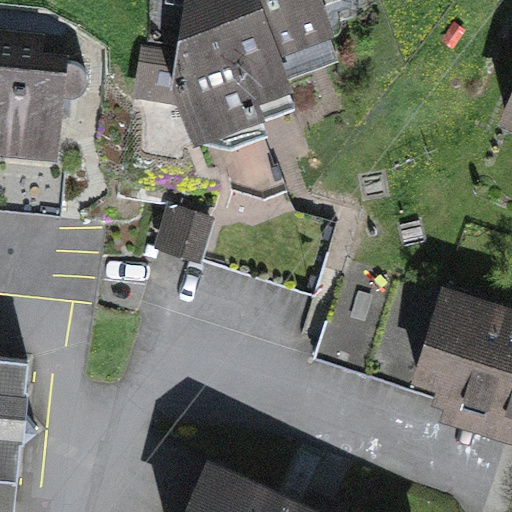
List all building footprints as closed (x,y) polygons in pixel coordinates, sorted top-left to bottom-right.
[(190,0),(184,46),(259,19),(276,68),(329,49),(311,0),(190,0)] [(259,19),(184,46),(150,43),(146,87),(180,91),(199,143),(258,122),(253,108),(286,96),(276,68),(259,19)] [(35,47),(0,43),(0,208),(53,213),(64,73),(33,71),(35,47)] [(511,57),(477,145),(511,158),(511,57)] [(511,326),(423,300),(396,390),(422,398),(426,430),(511,453),(511,326)] [(0,511),(9,511),(19,373),(0,372),(0,511)] [(301,511),(210,473),(193,511),(301,511)]
